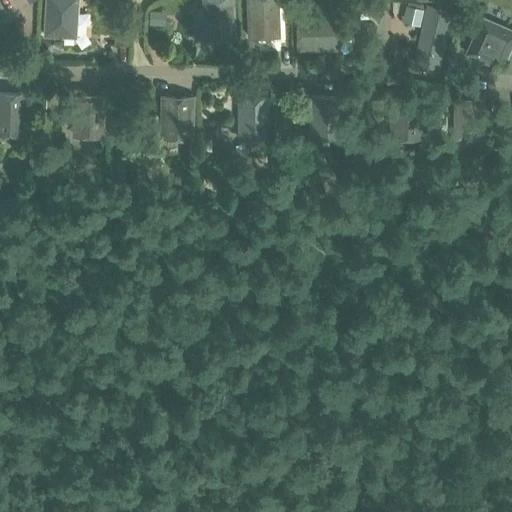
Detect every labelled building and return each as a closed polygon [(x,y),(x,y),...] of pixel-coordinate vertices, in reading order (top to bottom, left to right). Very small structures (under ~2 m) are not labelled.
[(46,0),(44,35),(77,37),(79,0),(46,0)] [(235,0),(203,0),(205,38),(237,37),(235,0)] [(279,0),(247,0),(249,37),(281,36),(279,0)] [(451,10),(427,5),(415,63),(439,68),(451,10)] [(511,46),(511,27),(481,14),(464,54),(488,64),(493,52),(507,58),(511,46)] [(298,15),(298,47),(340,47),(340,15),(298,15)] [(118,28),(117,44),(129,45),(130,29),(122,29),(118,28)] [(0,88),(0,131),(28,132),(29,89),(0,88)] [(77,90),(77,133),(106,133),(106,90),(77,90)] [(166,92),(166,135),(195,135),(195,91),(166,92)] [(315,91),(315,136),(345,136),(345,91),(315,91)] [(241,92),(241,138),(271,138),(271,92),(241,92)] [(424,94),(393,95),(393,137),(424,137),(424,94)] [(456,96),(456,138),(485,138),(485,96),(456,96)]
